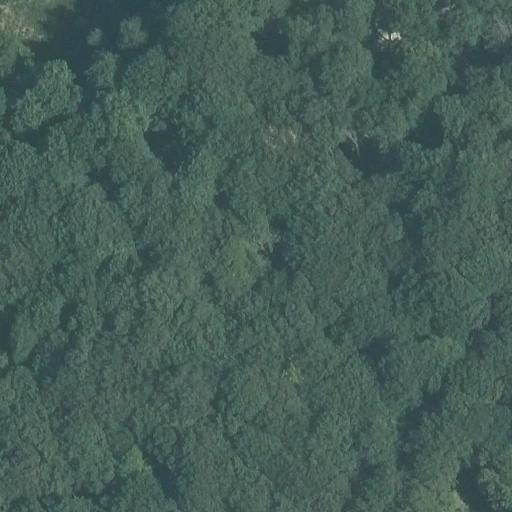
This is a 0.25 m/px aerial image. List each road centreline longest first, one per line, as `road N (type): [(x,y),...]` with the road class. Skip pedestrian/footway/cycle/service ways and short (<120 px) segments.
road 1 (track): [(0,251),(178,146),(479,0)]
road 2 (track): [(0,52),(178,146)]
